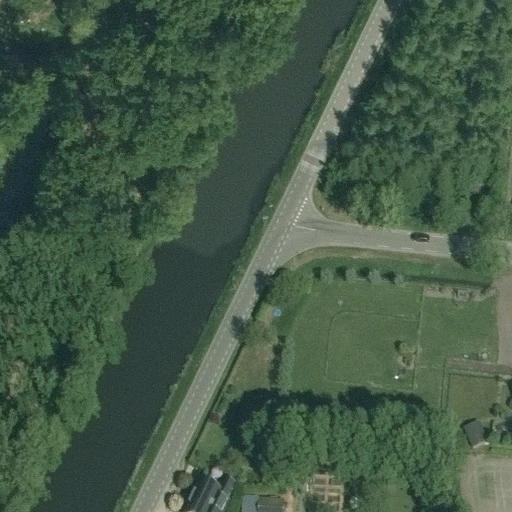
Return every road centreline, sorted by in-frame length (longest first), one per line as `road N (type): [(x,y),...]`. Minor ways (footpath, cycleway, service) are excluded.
road 1 (tertiary): [(139,511),(278,222)]
road 2 (track): [(111,112),(0,409)]
road 3 (tertiary): [(278,222),(387,0)]
road 4 (unclassified): [(511,249),(278,222)]
